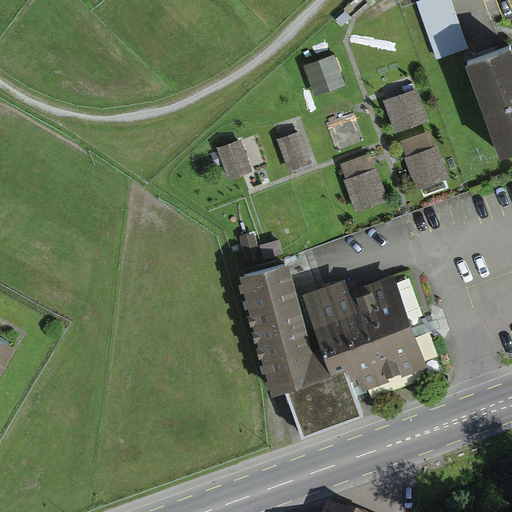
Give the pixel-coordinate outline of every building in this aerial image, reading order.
[(452,0),(415,0),(436,58),(469,47),(452,0)] [(511,41),(511,39),(466,55),(500,150),(511,145),(511,41)] [(417,86),(384,98),(396,130),(429,119),(417,86)] [(300,129),(277,137),(289,169),(312,161),(300,129)] [(241,137),(217,146),(230,178),(254,169),(241,137)] [(256,167),(265,164),(256,139),(247,142),(256,167)] [(438,143),(405,156),(417,188),(450,176),(438,143)] [(347,177),(344,178),(357,212),(389,200),(377,166),(375,167),(370,152),(342,162),(347,177)] [(254,231),(240,235),(246,258),(260,254),(254,231)] [(238,280),(257,331),(279,393),(292,388),(309,437),(372,414),(363,390),(434,365),(401,272),(355,288),(351,277),(306,293),(294,260),(238,280)] [(0,334),(0,381),(20,345),(0,334)] [(322,511),(354,511),(327,501),(322,511)]
